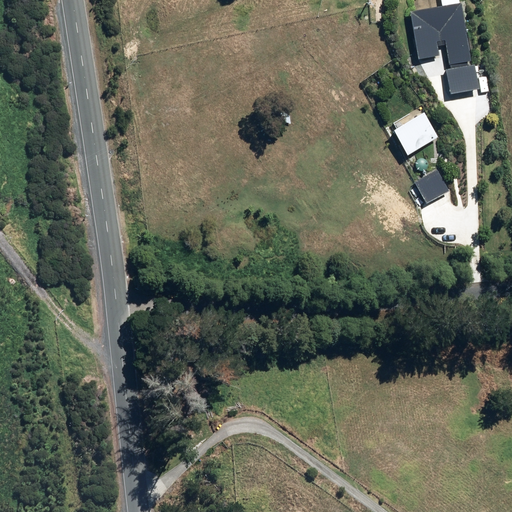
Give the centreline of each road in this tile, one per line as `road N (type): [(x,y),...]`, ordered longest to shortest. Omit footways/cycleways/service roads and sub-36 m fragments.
road 1 (unclassified): [(72,0),(138,511)]
road 2 (unknown): [(117,310),(511,290)]
